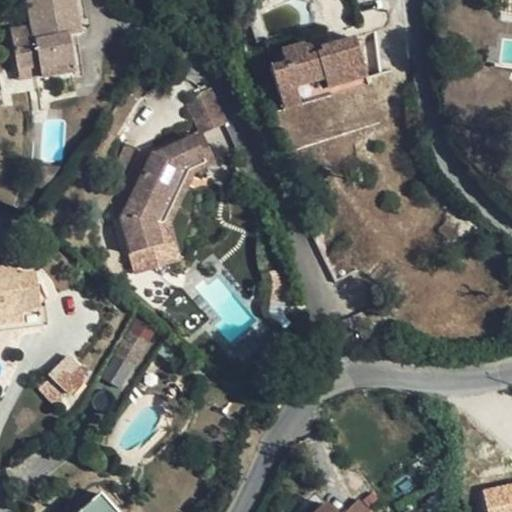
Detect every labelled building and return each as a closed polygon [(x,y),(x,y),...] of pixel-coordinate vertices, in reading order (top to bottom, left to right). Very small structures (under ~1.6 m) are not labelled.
[(355,38),(320,48),(321,54),(308,57),(305,46),(303,44),(281,50),(284,64),(271,68),(283,111),(300,106),(300,102),(328,94),(327,89),(367,77),(355,38)] [(320,48),(305,46),(308,57),(321,54),(320,48)] [(82,68),(48,67),(48,79),(44,80),(44,96),(84,96),(84,79),(81,77),(82,68)] [(203,136),(174,148),(151,157),(122,220),(131,252),(160,244),(154,220),(180,170),(192,174),(215,162),(203,136)] [(182,197),(192,174),(180,170),(154,220),(160,244),(131,252),(137,273),(180,260),(169,222),(182,197)] [(15,269),(0,270),(0,280),(17,279),(15,269)] [(0,323),(22,321),(23,329),(47,326),(45,307),(38,307),(35,276),(17,279),(0,280),(0,323)] [(355,325),(351,316),(342,320),(346,329),(355,325)] [(125,389),(155,329),(130,317),(101,377),(125,389)] [(0,331),(23,329),(22,321),(0,323),(0,331)] [(49,376),(66,395),(86,376),(68,357),(49,376)] [(55,407),(66,395),(49,376),(37,388),(55,407)] [(511,511),(511,481),(483,485),(487,511),(511,511)] [(114,511),(101,497),(83,511),(114,511)] [(370,511),(359,500),(346,511),(333,511),(326,504),(317,511),(370,511)]
